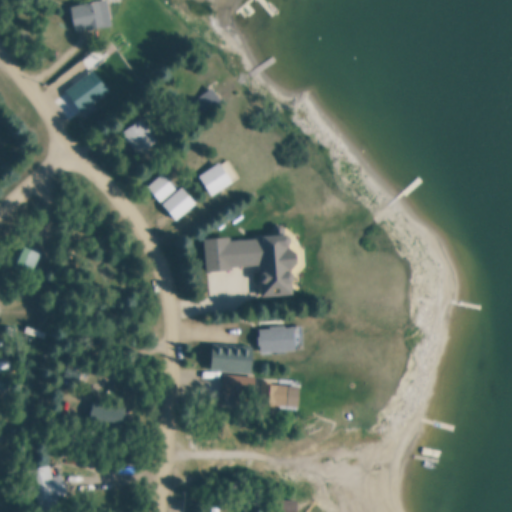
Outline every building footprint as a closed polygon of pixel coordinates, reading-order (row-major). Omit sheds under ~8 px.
[(71,7),(99,0),(107,0),(113,24),(78,33),(71,7)] [(92,68),(110,90),(85,112),(67,90),(92,68)] [(143,117),(160,139),(140,154),(123,131),(143,117)] [(201,175),(222,160),(235,180),(214,194),(201,175)] [(164,173),(177,188),(162,201),(149,186),(164,173)] [(164,203),(184,185),(198,202),(178,219),(164,203)] [(232,239),(257,237),(257,233),(290,230),(291,233),(294,235),(294,239),(291,241),(292,245),(300,250),(301,259),(294,266),(294,270),(297,272),(298,276),(295,279),(296,292),(263,295),(260,263),(234,265),(235,268),(207,271),(204,238),(232,236),(232,239)] [(18,241),(39,252),(27,275),(6,264),(18,241)] [(287,325),(303,324),(305,347),(263,351),(260,328),(272,327),(272,325),(287,324),(287,325)] [(214,343),(255,346),(254,371),(212,368),(214,343)] [(225,373),(257,376),(255,398),(223,395),(225,373)] [(0,376),(11,378),(11,390),(0,389),(0,376)] [(223,376),(208,376),(208,394),(223,394),(223,376)] [(264,379),(271,380),(271,382),(291,384),(289,404),(281,403),(281,412),(261,411),(264,379)] [(236,400),(246,400),(246,408),(236,407),(236,400)] [(94,401),(126,407),(122,427),(90,421),(94,401)] [(53,477),(62,474),(69,495),(59,497),(63,511),(41,511),(29,472),(49,466),(53,477)] [(272,499),(297,501),(296,511),(271,511),(272,499)] [(212,511),(212,503),(220,503),(220,511),(212,511)]
